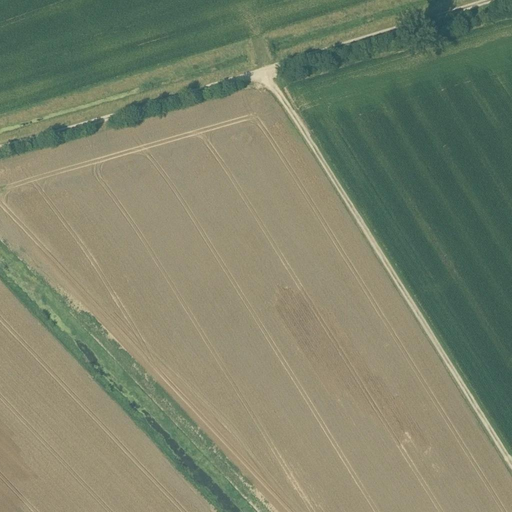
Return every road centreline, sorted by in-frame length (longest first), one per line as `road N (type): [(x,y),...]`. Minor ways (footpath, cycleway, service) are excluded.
road 1 (track): [(511,466),(264,69),(487,0)]
road 2 (track): [(0,148),(264,69),(255,33)]
